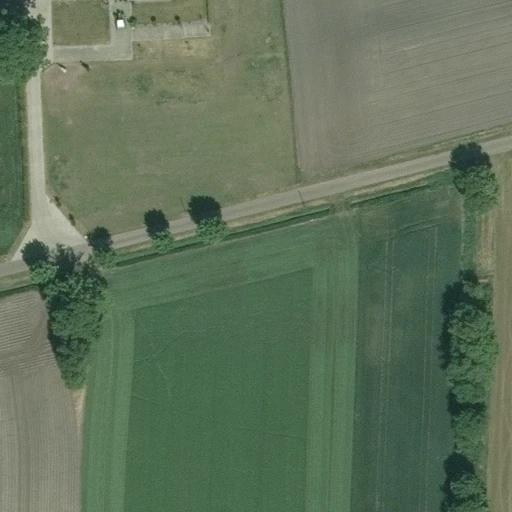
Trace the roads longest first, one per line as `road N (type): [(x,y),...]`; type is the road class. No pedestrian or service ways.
road 1 (residential): [(511,145),(0,274)]
road 2 (unknown): [(144,239),(126,39)]
